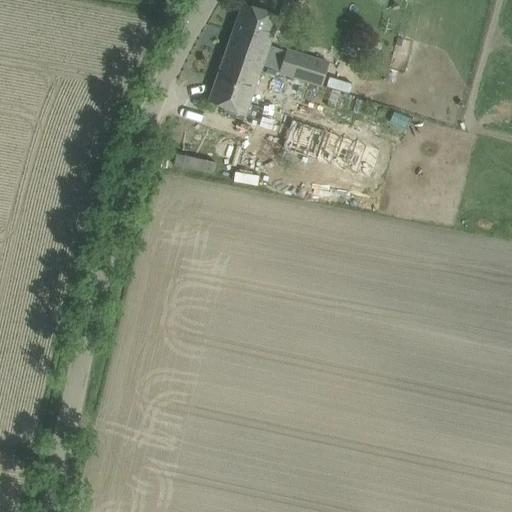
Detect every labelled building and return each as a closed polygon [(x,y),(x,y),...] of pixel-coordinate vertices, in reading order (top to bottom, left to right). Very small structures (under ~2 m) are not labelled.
[(249,60),(262,65),(279,16),(242,4),(232,35),(255,44),(249,60)] [(245,114),(262,65),(249,60),(255,44),(232,35),(208,102),(245,114)] [(322,86),(329,63),(286,50),(279,73),(322,86)] [(380,137),(315,119),(292,113),(282,150),(370,174),(380,137)] [(435,189),(402,180),(397,197),(432,208),(435,198),(432,197),(435,189)]
